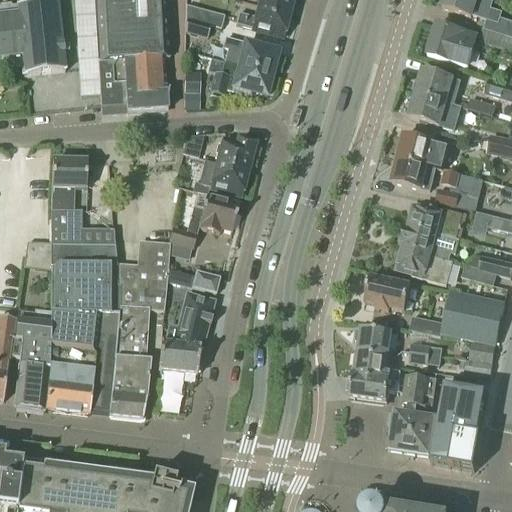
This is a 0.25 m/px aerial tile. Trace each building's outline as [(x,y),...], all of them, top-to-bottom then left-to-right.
[(74,0),(76,33),(80,100),(99,99),(93,0),(74,0)] [(127,115),(167,112),(168,112),(165,59),(168,59),(165,0),(95,0),(97,44),(101,111),(127,109),(127,115)] [(260,0),(258,10),(290,18),(295,0),(260,0)] [(443,0),(445,2),(442,12),(472,21),(472,20),(485,24),(482,33),(511,42),(511,25),(500,22),(502,16),(490,13),(493,4),(481,0),(443,0)] [(0,61),(3,61),(4,70),(24,68),(25,80),(64,75),(56,5),(16,9),(12,9),(12,7),(0,8),(0,61)] [(186,23),(212,30),(223,33),(226,20),(186,9),(186,23)] [(284,41),(287,33),(290,18),(258,10),(256,21),(239,16),(236,28),(284,41)] [(209,43),(212,30),(186,23),(185,37),(209,43)] [(437,29),(436,33),(427,60),(449,66),(467,72),(477,42),(466,38),(437,29)] [(511,57),(511,42),(482,33),(478,47),(511,57)] [(224,51),(227,52),(224,65),(272,80),(279,57),(227,42),(224,51)] [(266,100),(272,80),(224,65),(223,67),(212,64),(208,75),(215,77),(210,96),(224,100),(226,93),(251,100),(252,96),(266,100)] [(460,85),(422,75),(419,86),(416,85),(413,95),(417,96),(416,98),(458,110),(458,109),(454,108),(460,85)] [(184,77),(184,98),(198,98),(198,77),(184,77)] [(511,90),(490,84),(486,99),(511,106),(511,90)] [(458,110),(416,98),(410,121),(439,129),(441,121),(454,125),(458,110)] [(495,111),(470,104),(467,114),(492,121),(495,111)] [(488,158),(511,162),(511,144),(508,144),(492,140),(488,158)] [(436,174),(439,174),(443,175),(449,153),(404,141),(398,164),(436,173),(436,174)] [(223,144),(217,168),(230,171),(229,174),(247,178),(255,147),(238,143),(237,148),(223,144)] [(182,159),(197,163),(199,154),(184,150),(182,159)] [(430,195),(436,174),(436,173),(398,164),(392,187),(421,195),(430,195)] [(70,215),(70,192),(86,192),(87,167),(53,166),(52,215),(70,215)] [(207,200),(209,191),(241,200),(247,178),(229,174),(230,171),(217,168),(214,179),(204,176),(201,188),(194,186),(192,196),(196,197),(207,200)] [(456,193),(460,180),(443,175),(440,189),(456,193)] [(459,200),(440,195),(437,207),(456,212),(458,203),(458,202),(459,200)] [(239,209),(207,200),(196,197),(193,211),(185,237),(171,233),(168,247),(194,254),(197,242),(195,242),(199,229),(201,229),(200,233),(219,239),(220,234),(231,238),(239,209)] [(410,221),(407,232),(436,240),(436,238),(448,242),(453,243),(460,218),(445,213),(443,223),(441,223),(443,215),(431,212),(430,215),(429,215),(414,211),(411,221),(410,221)] [(52,289),(52,298),(52,316),(52,318),(101,318),(119,319),(121,290),(118,289),(117,284),(114,251),(81,250),(81,215),(70,215),(52,215),(51,249),(51,275),(51,289),(52,289)] [(473,228),(488,232),(511,237),(511,225),(480,218),(476,217),(473,228)] [(436,240),(407,232),(402,252),(430,260),(429,263),(452,269),(453,267),(449,266),(451,259),(455,260),(459,245),(453,243),(448,242),(436,238),(436,240)] [(24,275),(51,275),(51,249),(28,247),(24,275)] [(116,269),(114,251),(117,284),(118,289),(121,290),(119,319),(116,360),(109,415),(108,415),(108,418),(142,421),(145,404),(149,365),(138,364),(143,315),(163,316),(169,249),(152,248),(150,272),(116,269)] [(430,260),(402,252),(399,262),(400,262),(397,273),(412,277),(411,281),(446,291),(452,269),(429,263),(430,260)] [(482,263),(479,274),(496,279),(510,283),(511,275),(511,269),(482,262),(482,263)] [(464,273),(462,282),(493,291),(496,282),(496,279),(479,274),(467,271),(465,270),(464,273)] [(167,287),(184,292),(187,281),(168,275),(167,287)] [(214,300),(219,283),(196,277),(191,293),(214,300)] [(389,314),(403,317),(410,290),(370,281),(364,308),(374,310),(374,313),(388,316),(389,314)] [(504,308),(450,296),(443,328),(441,339),(495,351),(504,308)] [(167,332),(163,348),(174,349),(200,353),(201,353),(208,328),(210,329),(212,322),(209,322),(213,305),(186,299),(177,334),(167,332)] [(19,362),(14,409),(45,414),(49,371),(50,355),(50,349),(51,329),(34,327),(34,316),(19,314),(18,325),(15,343),(21,344),(19,362)] [(34,327),(51,329),(52,318),(52,316),(34,316),(34,327)] [(50,355),(97,360),(101,318),(52,318),(51,329),(50,349),(50,355)] [(101,318),(97,360),(92,396),(90,416),(93,413),(108,415),(109,415),(116,360),(119,319),(101,318)] [(21,344),(15,343),(13,343),(16,324),(0,321),(0,406),(3,407),(9,361),(19,362),(21,344)] [(440,341),(441,339),(443,328),(412,322),(409,334),(440,341)] [(360,333),(360,335),(356,335),(354,345),(359,346),(357,358),(389,363),(392,338),(360,333)] [(160,379),(161,379),(169,380),(169,377),(196,379),(200,353),(174,349),(161,347),(157,375),(160,376),(160,379)] [(412,348),(410,358),(429,360),(430,351),(412,348)] [(45,414),(59,416),(88,420),(88,416),(90,416),(92,396),(97,360),(50,355),(49,371),(45,414)] [(401,377),(387,375),(389,363),(357,358),(354,379),(351,379),(351,382),(385,387),(386,384),(399,386),(401,377)] [(428,369),(429,360),(410,358),(409,367),(428,369)] [(464,377),(490,381),(492,369),(466,365),(464,377)] [(409,410),(417,411),(422,412),(424,400),(434,402),(437,385),(407,380),(403,409),(409,410)] [(386,407),(388,396),(398,397),(399,386),(386,384),(385,387),(351,382),(350,386),(349,386),(347,396),(349,396),(349,402),(352,402),(351,405),(362,406),(362,404),(373,405),(373,407),(383,409),(384,406),(386,407)] [(430,458),(430,460),(431,460),(430,468),(474,476),(482,430),(488,397),(444,390),(438,424),(437,424),(435,435),(430,458)] [(418,458),(429,460),(430,458),(435,435),(437,424),(424,422),(426,412),(432,413),(434,402),(424,400),(422,412),(417,411),(414,441),(419,442),(418,458)] [(390,453),(418,458),(419,442),(414,441),(417,411),(409,410),(407,419),(396,418),(395,419),(392,419),(390,431),(393,432),(390,453)] [(0,511),(15,511),(20,476),(13,475),(3,474),(0,473),(0,511)] [(15,511),(183,511),(187,500),(173,497),(175,486),(153,480),(151,484),(148,492),(128,489),(109,487),(64,481),(45,479),(21,476),(20,476),(15,511)]
